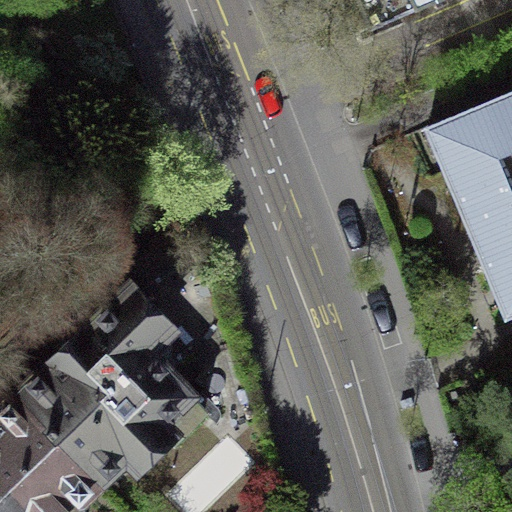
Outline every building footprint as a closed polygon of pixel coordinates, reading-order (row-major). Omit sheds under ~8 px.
[(511,0),(355,0),(371,37),(460,0),(511,0)] [(511,90),(427,126),(465,218),(497,294),(506,315),(511,312),(511,90)] [(19,394),(101,478),(125,454),(134,463),(166,433),(173,441),(204,410),(161,364),(169,356),(171,344),(160,333),(165,328),(158,321),(161,318),(141,297),(138,300),(131,293),(126,298),(123,294),(70,345),(19,394)] [(0,412),(0,488),(22,511),(78,511),(72,506),(101,478),(19,394),(0,412)] [(0,511),(22,511),(0,488),(0,511)]
